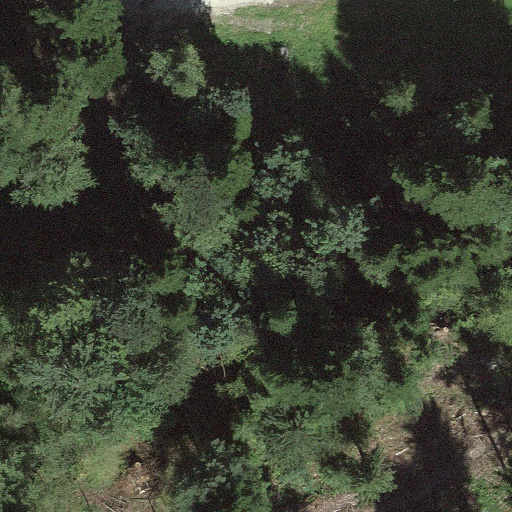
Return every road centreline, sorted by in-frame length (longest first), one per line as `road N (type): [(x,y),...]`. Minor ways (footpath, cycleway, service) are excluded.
road 1 (track): [(0,228),(51,200),(84,164),(146,0)]
road 2 (track): [(336,511),(511,422)]
